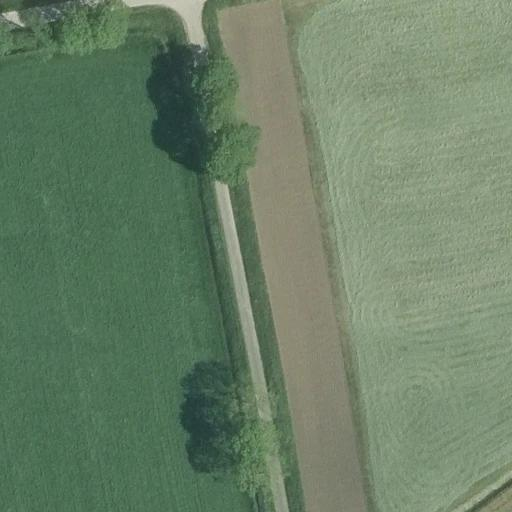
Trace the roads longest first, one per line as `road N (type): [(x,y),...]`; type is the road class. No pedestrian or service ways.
road 1 (unclassified): [(281,511),(188,0)]
road 2 (unclassified): [(0,22),(121,0)]
